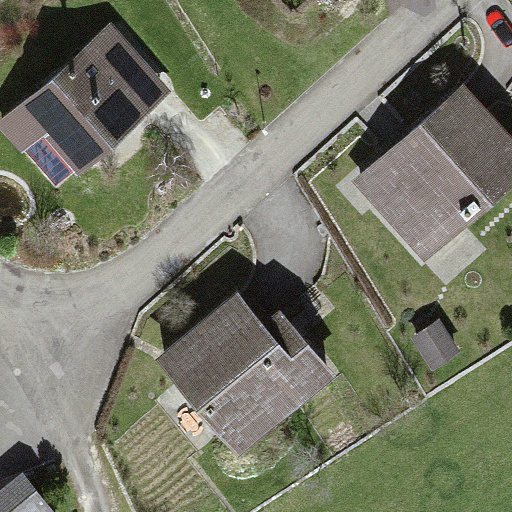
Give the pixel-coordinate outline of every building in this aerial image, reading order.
[(97,40),(0,135),(22,157),(41,138),(82,179),(159,103),(97,40)] [(511,152),(471,101),(366,184),(423,257),(511,187),(511,152)] [(272,294),(197,354),(280,456),(354,395),(272,294)] [(439,324),(415,338),(431,365),(455,352),(439,324)] [(45,511),(19,479),(0,494),(0,511),(45,511)]
